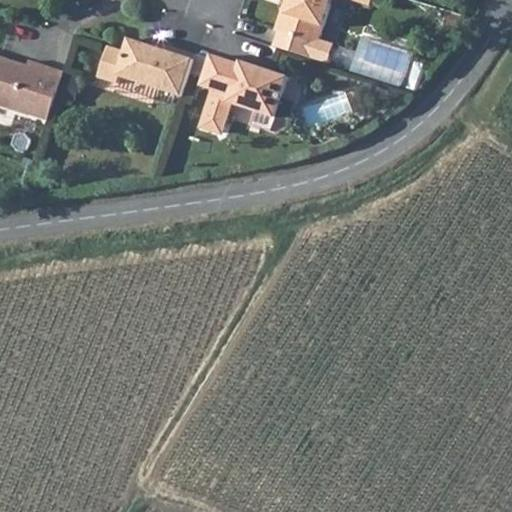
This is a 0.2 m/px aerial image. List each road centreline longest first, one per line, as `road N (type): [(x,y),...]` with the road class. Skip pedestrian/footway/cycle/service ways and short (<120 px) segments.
road 1 (tertiary): [(0,229),(272,190),(353,166),(405,135),(464,78),(511,0)]
road 2 (track): [(117,511),(279,220),(272,190)]
